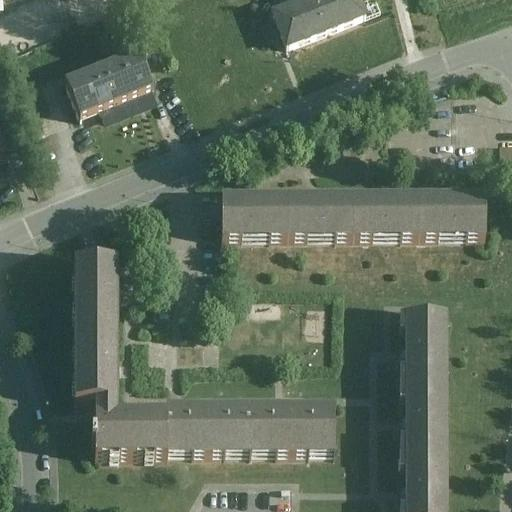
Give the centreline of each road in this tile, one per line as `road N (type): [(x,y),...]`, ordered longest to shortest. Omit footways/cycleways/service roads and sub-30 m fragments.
road 1 (residential): [(510,43),(0,244)]
road 2 (residential): [(33,511),(27,422),(0,344)]
